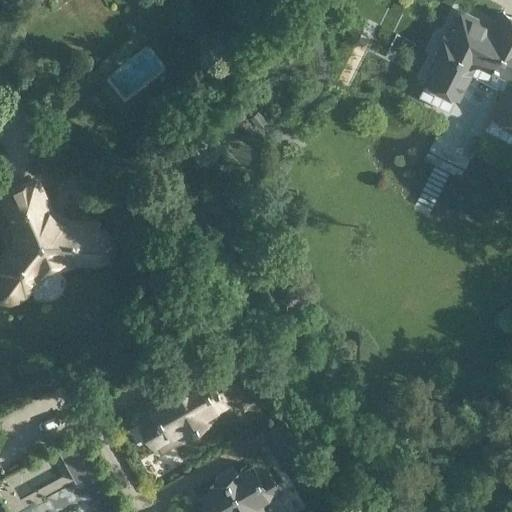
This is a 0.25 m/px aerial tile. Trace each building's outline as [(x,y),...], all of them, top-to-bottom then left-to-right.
[(511,13),(498,5),(489,22),(448,2),(433,30),(428,28),(419,49),(423,51),(412,74),(443,90),(462,53),(505,76),(485,113),(511,126),(511,13)] [(250,115),(258,126),(267,119),(258,108),(250,115)] [(102,196),(125,177),(113,162),(90,181),(102,196)] [(0,252),(0,301),(2,303),(5,304),(7,304),(10,304),(13,304),(16,303),(18,302),(20,300),(22,299),(24,297),(25,297),(26,297),(45,270),(51,269),(56,268),(58,266),(61,264),(63,262),(94,266),(95,264),(99,264),(104,263),(106,262),(108,261),(110,259),(112,257),(113,255),(115,253),(115,251),(116,248),(116,246),(116,243),(115,239),(114,237),(113,234),(111,232),(109,230),(107,229),(105,228),(103,227),(100,226),(99,226),(100,219),(73,216),(69,216),(65,215),(60,213),(52,205),(37,173),(0,189),(0,204),(8,223),(5,225),(4,227),(3,229),(2,231),(2,233),(2,235),(2,237),(3,241),(6,244),(0,252)] [(189,305),(199,321),(212,313),(202,296),(189,305)] [(217,333),(210,337),(228,369),(235,365),(244,360),(226,329),(217,333)] [(139,419),(154,445),(177,431),(178,434),(213,414),(211,411),(223,404),(209,379),(205,381),(202,375),(197,378),(195,374),(160,394),(163,398),(151,405),(154,411),(139,419)] [(308,454),(294,432),(284,438),(298,459),(308,454)] [(97,469),(80,437),(58,449),(75,481),(97,469)] [(206,502),(209,507),(197,511),(266,511),(275,508),(270,500),(273,498),(267,485),(262,487),(259,481),(241,491),(239,486),(230,490),(229,485),(211,494),(214,499),(206,502)] [(103,511),(119,511),(122,510),(118,503),(102,511),(103,511)]
